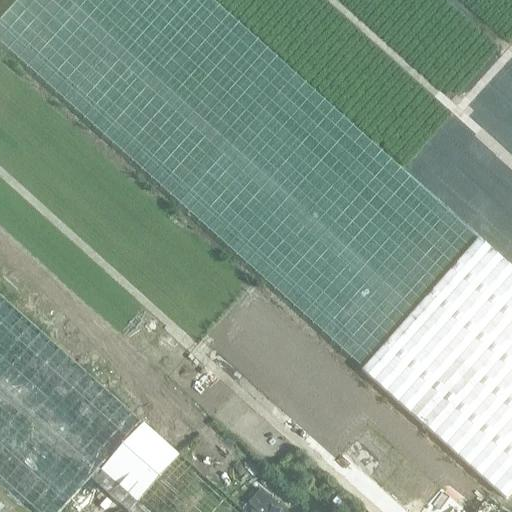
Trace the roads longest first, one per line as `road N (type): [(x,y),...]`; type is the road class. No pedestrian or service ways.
road 1 (track): [(0,178),(375,511)]
road 2 (track): [(328,0),(511,166)]
